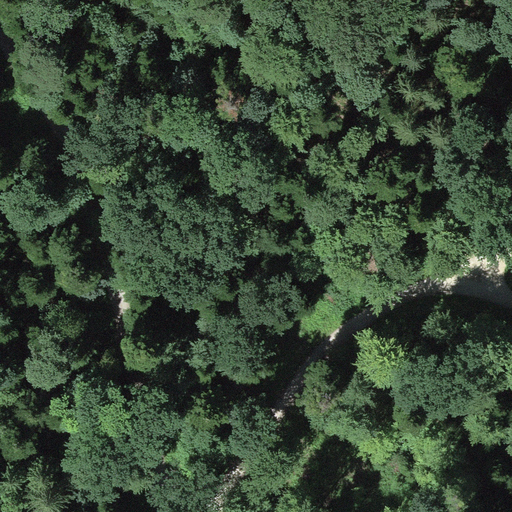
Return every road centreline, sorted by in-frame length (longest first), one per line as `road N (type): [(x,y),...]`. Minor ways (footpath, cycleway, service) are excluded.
road 1 (track): [(159,511),(151,423),(113,275),(53,114),(0,33)]
road 2 (track): [(511,240),(383,306),(323,348),(211,511)]
